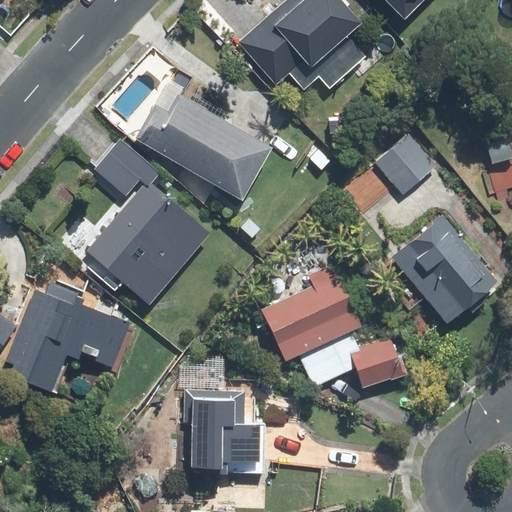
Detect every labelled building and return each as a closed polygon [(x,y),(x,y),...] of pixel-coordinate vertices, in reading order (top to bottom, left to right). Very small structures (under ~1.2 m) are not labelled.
[(328,0),(290,0),(237,47),(269,83),(283,71),(298,88),(313,75),(328,91),(360,63),(338,38),(351,26),(328,0)] [(374,0),(393,20),(414,0),(374,0)] [(260,149),(175,100),(164,118),(153,112),(136,142),(231,197),(260,149)] [(116,148),(95,172),(123,196),(144,172),(116,148)] [(147,188),(88,256),(141,302),(201,234),(147,188)] [(438,221),(390,258),(441,324),(490,286),(438,221)] [(331,278),(259,310),(281,360),(354,329),(331,278)] [(119,319),(38,290),(7,378),(42,390),(57,350),(102,366),(119,319)] [(0,346),(13,327),(0,318),(0,346)] [(401,376),(388,340),(348,354),(361,390),(401,376)] [(221,403),(186,401),(181,470),(260,475),(264,428),(220,425),(221,403)]
